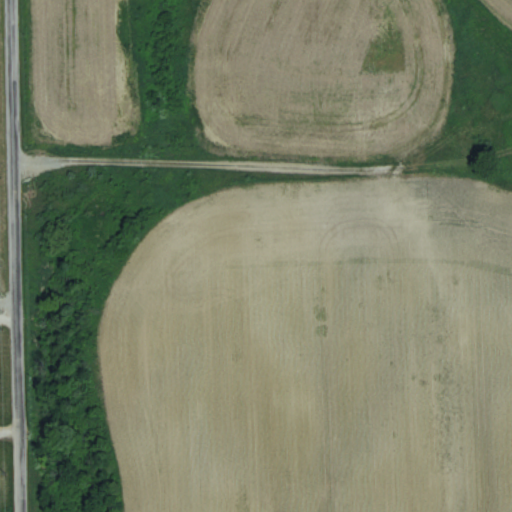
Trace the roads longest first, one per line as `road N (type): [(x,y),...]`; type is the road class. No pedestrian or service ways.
road 1 (residential): [(18,511),(7,0)]
road 2 (residential): [(11,160),(370,168),(403,161)]
